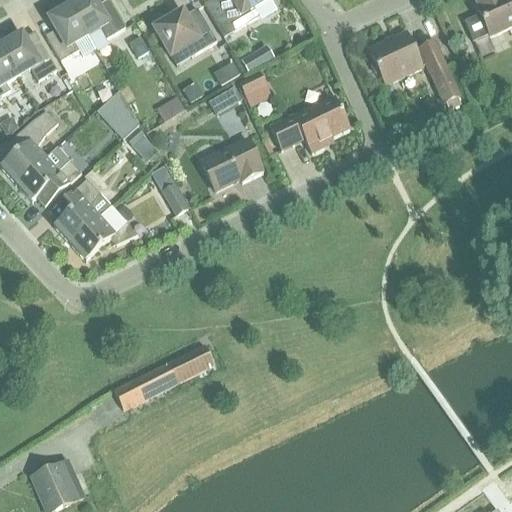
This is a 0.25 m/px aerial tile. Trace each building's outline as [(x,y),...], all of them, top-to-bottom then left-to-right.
[(92,0),(84,0),(69,9),(95,53),(108,46),(106,42),(125,31),(108,2),(97,8),(92,0)] [(223,41),(233,35),(259,19),(254,10),(269,1),(268,0),(215,0),(203,7),(223,41)] [(479,18),(464,25),(474,45),(489,38),(489,40),(511,29),(511,0),(482,0),(475,4),(478,9),(476,10),(479,18)] [(95,53),(69,9),(49,21),(56,33),(45,39),(60,64),(79,53),(83,60),(95,53)] [(156,30),(154,31),(171,59),(176,69),(192,59),(216,45),(197,11),(178,23),(175,19),(170,22),(168,20),(165,18),(163,18),(160,19),(157,20),(156,22),(155,25),(155,28),(156,30)] [(57,73),(39,43),(34,34),(23,40),(21,37),(0,49),(18,79),(30,72),(38,84),(57,73)] [(426,68),(444,106),(446,105),(457,100),(459,99),(433,45),(418,52),(419,53),(415,55),(406,36),(368,53),(374,65),(372,66),(371,69),(374,76),(377,77),(379,76),(384,88),(422,71),(421,70),(426,68)] [(140,41),(129,48),(138,63),(149,56),(140,41)] [(18,79),(0,49),(0,99),(10,94),(5,86),(18,79)] [(256,53),(240,63),(248,77),(265,68),(256,53)] [(232,68),(215,78),(220,88),(238,78),(232,68)] [(260,76),(238,87),(244,100),(250,111),(272,101),(266,89),(260,76)] [(104,89),(102,94),(105,98),(110,100),(115,97),(116,92),(113,87),(108,86),(104,89)] [(197,90),(185,97),(190,105),(202,98),(197,90)] [(234,90),(221,97),(228,110),(241,103),(234,90)] [(160,107),(167,120),(188,107),(181,95),(160,107)] [(457,100),(446,105),(448,111),(459,106),(457,100)] [(311,157),(323,151),(321,145),(349,132),(334,101),(294,120),(294,118),(269,130),(280,154),(304,143),(311,157)] [(4,110),(0,112),(0,126),(11,121),(4,110)] [(0,168),(0,170),(15,188),(45,161),(36,151),(45,137),(57,127),(46,114),(33,123),(7,146),(16,156),(1,170),(0,168)] [(7,122),(0,126),(0,127),(6,138),(17,132),(13,124),(7,122)] [(136,132),(124,143),(132,152),(144,141),(136,132)] [(261,172),(247,143),(200,165),(215,195),(239,183),(241,186),(262,176),(261,172)] [(45,161),(15,188),(32,205),(32,204),(36,200),(44,210),(81,176),(57,150),(45,161)] [(156,172),(162,185),(175,180),(169,166),(156,172)] [(54,228),(53,229),(69,247),(110,209),(86,182),(50,216),(58,225),(54,229),(54,228)] [(173,188),(162,195),(176,219),(187,212),(173,188)] [(110,209),(69,247),(85,265),(86,264),(85,263),(109,241),(116,248),(137,239),(110,209)] [(204,349),(113,394),(122,414),(214,368),(204,349)] [(58,511),(76,504),(60,467),(31,481),(44,511),(58,511)]
